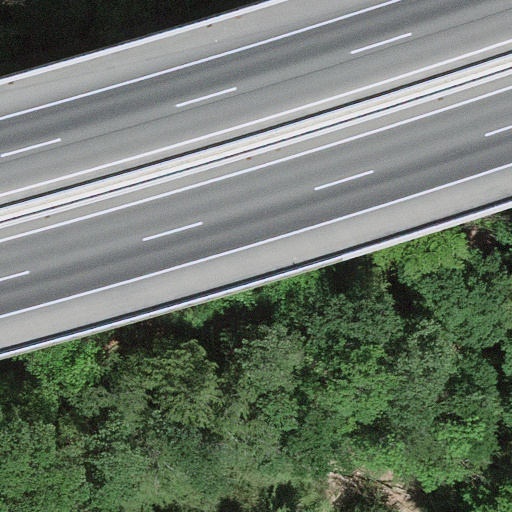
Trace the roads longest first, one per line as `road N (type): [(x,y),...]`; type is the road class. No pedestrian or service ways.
road 1 (motorway): [(511,0),(0,156)]
road 2 (motorway): [(0,279),(511,125)]
